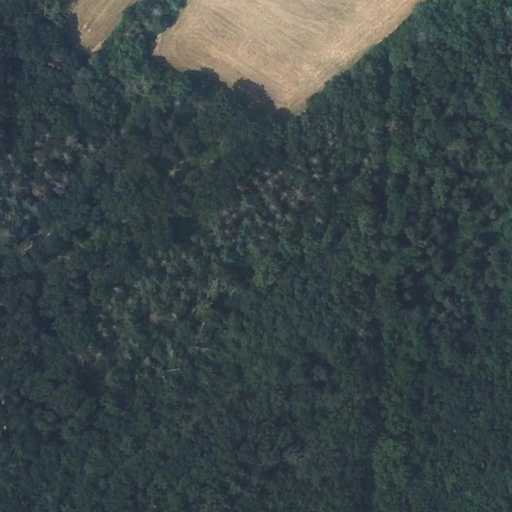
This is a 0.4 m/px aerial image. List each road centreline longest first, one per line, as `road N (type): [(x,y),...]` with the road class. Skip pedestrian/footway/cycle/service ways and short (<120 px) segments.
road 1 (track): [(370,511),(384,35)]
road 2 (track): [(511,271),(373,440),(221,511)]
road 3 (track): [(54,511),(0,397)]
